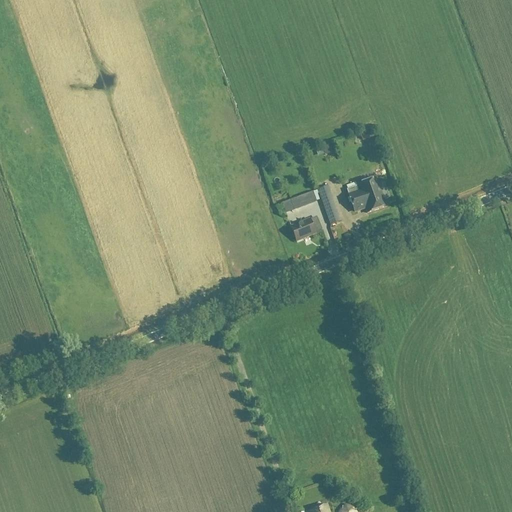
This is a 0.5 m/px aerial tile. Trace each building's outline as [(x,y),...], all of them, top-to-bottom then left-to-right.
[(329,157),(335,154),(332,147),(326,149),(329,157)] [(357,187),(346,191),(354,212),(365,208),(367,214),(386,207),(383,200),(388,199),(385,189),(380,191),(376,179),(357,186),(357,187)] [(340,222),(327,187),(318,190),(330,226),(340,222)] [(289,202),(292,211),(315,202),(312,193),(289,202)] [(312,229),(309,221),(290,228),(296,243),(314,235),(314,234),(312,229)]
